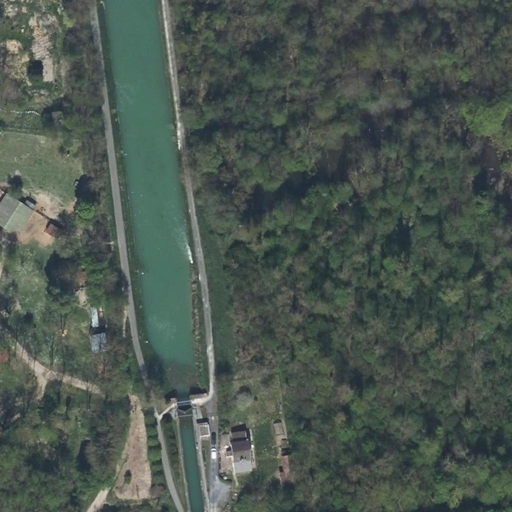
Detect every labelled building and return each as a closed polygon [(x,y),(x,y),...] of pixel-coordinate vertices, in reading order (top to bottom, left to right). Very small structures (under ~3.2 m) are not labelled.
[(25,226),(34,208),(5,192),(0,200),(0,223),(10,230),(25,226)] [(50,223),(44,232),(57,240),(63,231),(50,223)] [(221,251),(205,254),(215,319),(235,316),(233,293),(227,294),(221,251)] [(105,333),(91,334),(91,351),(106,350),(105,333)] [(0,367),(10,356),(0,346),(0,367)] [(274,424),(275,434),(283,433),(282,422),(274,424)] [(209,423),(199,423),(199,435),(209,435),(209,423)] [(248,434),(232,436),(233,446),(232,446),(234,464),(252,461),(250,444),(249,444),(248,434)] [(293,473),(293,470),(290,452),(283,453),(286,474),(293,473)]
